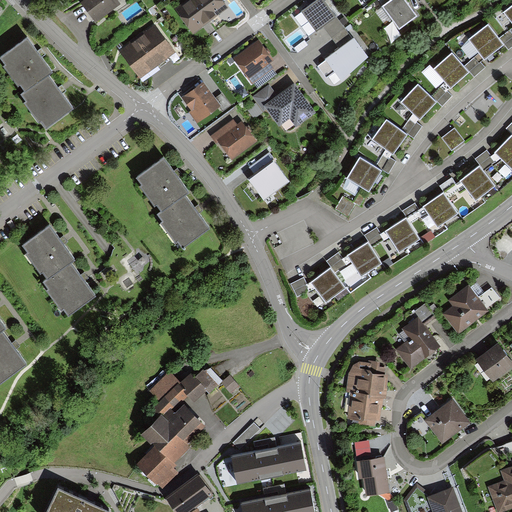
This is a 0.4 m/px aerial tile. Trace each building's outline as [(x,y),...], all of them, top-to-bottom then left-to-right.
[(90,14),(95,20),(120,3),(117,0),(84,0),(81,2),(90,14)] [(178,8),(194,30),(228,6),(223,0),(188,0),(188,1),(178,8)] [(323,0),(318,0),(302,12),(317,32),(324,27),(331,37),(344,28),(327,5),(323,0)] [(392,0),(384,6),(401,29),(417,17),(405,0),(392,0)] [(488,24),(469,39),(479,53),(484,59),(484,60),(504,45),(499,38),(488,24)] [(133,43),(120,52),(141,81),(177,54),(156,26),(144,35),(133,43)] [(338,51),(318,66),(327,78),(329,76),(335,85),(340,81),(341,82),(369,58),(354,38),(353,39),(344,28),(331,37),(340,49),(338,51)] [(511,28),(499,38),(504,45),(505,44),(509,50),(511,47),(511,28)] [(27,91),(49,75),(53,72),(43,57),(29,39),(3,57),(7,63),(4,65),(18,84),(21,82),(27,91)] [(236,59),(254,83),(275,67),(271,63),(275,59),(268,50),(261,40),(236,59)] [(452,53),(434,69),(445,82),(450,88),(451,89),(470,72),(465,66),(452,53)] [(479,53),(465,66),(470,72),(474,77),(485,67),(481,62),(484,59),(479,53)] [(47,126),(73,107),(62,92),(49,75),(27,91),(23,94),(27,100),(25,101),(39,121),(42,119),(47,126)] [(182,99),(199,122),(222,106),(206,82),(182,99)] [(445,82),(432,97),(437,102),(438,102),(442,106),(452,96),(447,91),(450,88),(445,82)] [(417,83),(400,102),(413,114),(419,120),(420,121),(437,102),(432,97),(417,83)] [(296,125),(315,111),(295,84),(279,95),(277,96),(271,87),(255,98),(265,112),(268,109),(280,125),(291,117),(296,125)] [(413,114),(401,130),(407,135),(408,134),(414,138),(422,126),(417,122),(419,120),(413,114)] [(386,119),(372,139),(387,149),(392,153),(393,154),(407,135),(401,130),(386,119)] [(218,141),(231,159),(255,141),(247,130),(240,122),(236,125),(232,120),(210,136),(216,143),(218,141)] [(454,128),(443,137),(452,149),(464,140),(454,128)] [(511,135),(495,152),(496,153),(502,159),(511,169),(511,135)] [(387,149),(376,168),(381,171),(382,170),(389,174),(396,162),(390,158),(392,153),(387,149)] [(493,166),(502,159),(496,153),(492,156),(487,150),(475,159),(481,165),(479,166),(484,172),(493,165),(493,166)] [(254,176),(248,180),(263,201),(288,183),(273,163),(276,161),(269,151),(247,167),(254,176)] [(360,158),(348,179),(362,187),(369,191),(381,171),(376,168),(360,158)] [(164,212),(186,196),(189,194),(177,177),(164,161),(140,178),(145,186),(143,187),(157,206),(159,204),(164,212)] [(479,166),(461,181),(465,187),(476,201),(495,186),(484,172),(479,166)] [(448,199),(465,187),(461,181),(456,184),(452,178),(440,186),(444,193),(448,199)] [(369,191),(362,187),(353,202),(355,203),(360,206),(369,191)] [(444,193),(423,206),(424,207),(429,215),(439,227),(458,214),(448,199),(444,193)] [(184,248),(210,229),(198,213),(186,196),(164,212),(160,215),(164,221),(161,223),(176,242),(179,240),(184,248)] [(343,197),(336,209),(348,216),(355,203),(353,202),(343,197)] [(422,219),(429,215),(424,207),(419,210),(415,203),(403,211),(407,218),(406,218),(410,224),(421,217),(422,219)] [(406,218),(386,231),(390,237),(400,252),(420,238),(410,224),(406,218)] [(48,271),(70,255),(74,252),(49,219),(24,238),(28,243),(25,246),(39,265),(42,262),(48,271)] [(377,228),(365,235),(368,242),(372,247),(390,237),(386,231),(381,234),(377,228)] [(368,242),(347,255),(348,256),(352,263),(361,277),(382,263),(372,247),(368,242)] [(127,258),(135,271),(153,260),(146,247),(127,258)] [(347,267),(352,263),(348,256),(343,259),(339,252),(327,261),(331,267),(331,268),(335,273),(346,265),(347,267)] [(68,306),(94,287),(70,255),(48,271),(44,274),(48,280),(45,281),(60,301),(63,299),(68,306)] [(331,268),(311,283),(315,289),(326,303),(346,288),(335,273),(331,268)] [(310,292),(315,289),(311,283),(307,284),(304,278),(291,284),(298,297),(309,291),(310,292)] [(444,313),(459,334),(480,318),(489,311),(486,309),(478,298),(469,286),(450,301),(454,306),(444,313)] [(492,288),(478,298),(486,309),(500,298),(492,288)] [(396,350),(411,368),(439,347),(423,327),(417,319),(402,331),(409,340),(396,350)] [(0,375),(26,356),(2,324),(0,324),(0,375)] [(476,360),(492,381),(511,365),(511,363),(497,344),(486,352),(476,360)] [(376,420),(380,420),(382,408),(383,409),(384,399),(387,399),(388,386),(389,375),(385,374),(387,368),(380,366),(381,362),(369,360),(368,363),(360,362),(353,365),(349,373),(347,392),(350,393),(348,418),(360,420),(360,424),(374,425),(376,420)] [(193,376),(206,390),(208,393),(221,382),(210,369),(193,376)] [(177,385),(189,398),(193,402),(206,390),(193,376),(190,373),(177,385)] [(174,412),(183,404),(189,398),(177,385),(168,375),(150,392),(159,401),(152,408),(158,414),(160,411),(163,414),(169,408),(174,412)] [(229,376),(221,382),(230,393),(238,386),(229,376)] [(425,421),(441,444),(460,430),(470,423),(453,400),(425,421)] [(138,461),(160,484),(175,471),(169,465),(190,446),(186,442),(203,426),(193,415),(183,404),(174,412),(169,408),(163,414),(160,411),(158,414),(141,430),(155,445),(138,461)] [(256,421),(234,441),(241,448),(263,428),(256,421)] [(270,445),(231,453),(237,482),(308,468),(303,439),(270,445)] [(368,441),(355,444),(357,459),(371,456),(368,441)] [(364,478),(367,495),(390,492),(387,474),(385,458),(358,461),(361,478),(364,478)] [(490,487),(499,511),(502,511),(511,508),(511,467),(502,471),(506,481),(490,487)] [(168,494),(179,511),(180,511),(200,499),(210,493),(197,474),(168,494)] [(409,511),(462,511),(459,501),(454,488),(434,495),(418,482),(405,501),(409,511)] [(59,484),(46,511),(109,511),(109,509),(59,484)] [(280,492),(241,500),(243,511),(316,511),(311,486),(280,492)]
